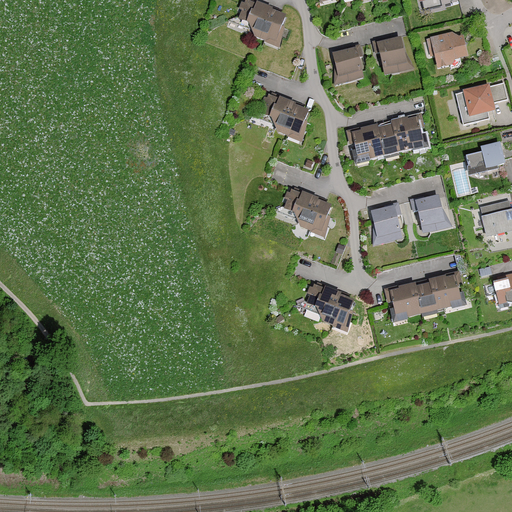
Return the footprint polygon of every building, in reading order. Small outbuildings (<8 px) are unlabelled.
[(275,48),(285,20),(245,7),(239,24),(253,28),(249,39),(275,48)] [(454,37),(432,42),(439,73),(457,68),(456,63),(469,60),(464,41),(455,43),(454,37)] [(406,64),(400,40),(379,45),(384,70),(406,64)] [(356,51),(334,56),(339,78),(361,72),(356,51)] [(297,66),(276,57),(270,71),(292,80),(297,66)] [(505,88),(459,98),(466,128),(496,122),(493,107),(508,104),(505,88)] [(299,139),(308,112),(268,98),(263,115),(276,120),(272,130),(299,139)] [(392,126),(393,129),(399,155),(424,149),(418,123),(408,125),(407,123),(392,126)] [(362,136),(354,138),(360,164),(385,158),(379,133),(378,129),(362,133),(362,136)] [(393,129),(379,133),(385,158),(399,155),(393,129)] [(483,158),(468,160),(470,174),(485,171),(486,176),(506,172),(502,149),(482,153),(483,158)] [(321,231),(330,203),(291,190),(285,207),(298,212),(295,222),(321,231)] [(444,223),(438,198),(416,203),(422,229),(444,223)] [(483,222),(477,223),(482,243),(511,235),(511,203),(481,211),(483,222)] [(394,209),(372,214),(378,239),(400,234),(394,209)] [(511,274),(498,278),(499,282),(484,286),(487,297),(497,294),(501,309),(510,307),(510,304),(511,303),(511,274)] [(430,286),(431,289),(437,315),(462,309),(456,283),(446,285),(446,283),(430,286)] [(401,296),(393,297),(399,324),(423,318),(417,293),(416,289),(400,293),(401,296)] [(431,289),(417,293),(423,318),(437,315),(431,289)] [(344,331),(353,303),(313,290),(308,307),(321,312),(318,322),(344,331)]
